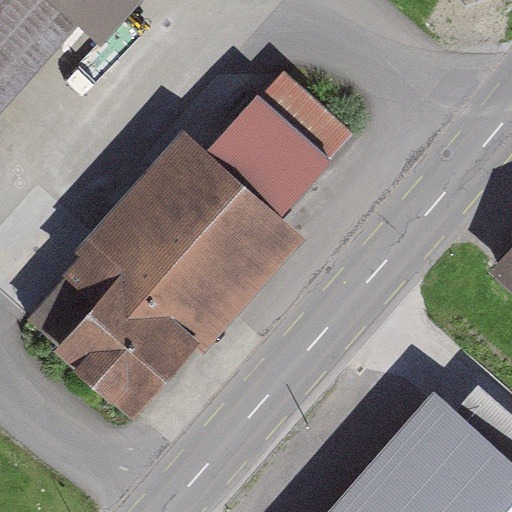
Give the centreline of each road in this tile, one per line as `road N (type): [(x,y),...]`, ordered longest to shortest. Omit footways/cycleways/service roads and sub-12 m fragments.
road 1 (secondary): [(511,117),(171,511)]
road 2 (unknown): [(231,0),(0,212)]
road 3 (unknown): [(511,115),(289,0)]
road 4 (unknown): [(0,368),(7,383),(156,511)]
